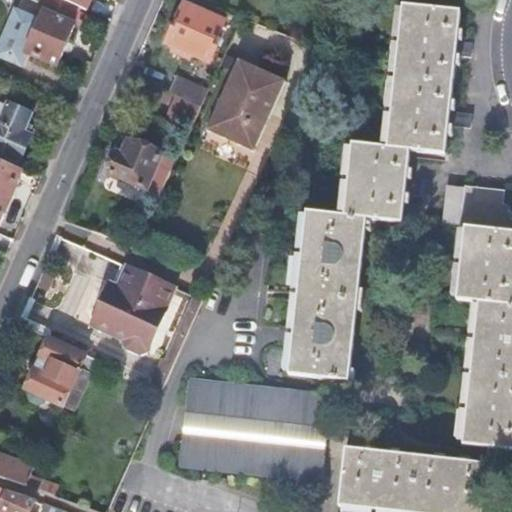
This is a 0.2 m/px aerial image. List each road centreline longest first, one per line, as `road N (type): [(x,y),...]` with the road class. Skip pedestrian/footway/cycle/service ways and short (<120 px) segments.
road 1 (residential): [(0,337),(156,0)]
road 2 (residential): [(225,511),(139,482),(183,367),(237,305)]
